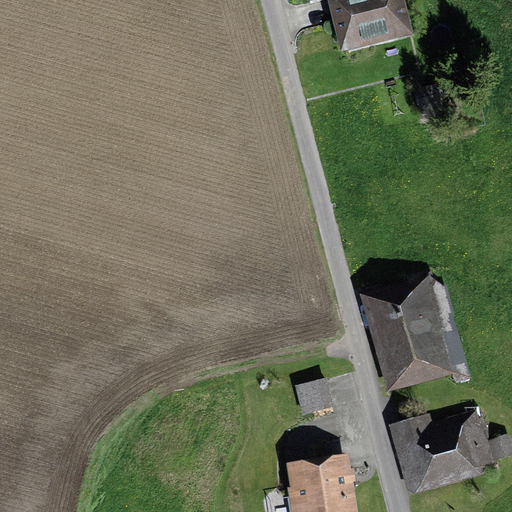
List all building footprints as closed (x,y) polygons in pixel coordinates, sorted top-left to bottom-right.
[(399,0),(332,0),(344,47),(407,32),(399,0)] [(421,105),(440,101),(437,88),(418,92),(421,105)] [(429,270),(406,277),(411,293),(374,303),(394,378),(450,362),(455,380),(466,377),(448,314),(450,314),(443,287),(435,289),(429,270)] [(325,379),(297,386),(304,413),(332,406),(325,379)] [(485,437),(458,428),(437,434),(433,421),(423,417),(396,425),(413,483),(483,463),(486,474),(495,472),(485,437)] [(302,511),(348,511),(341,462),(291,470),(294,489),(299,488),(302,511)]
